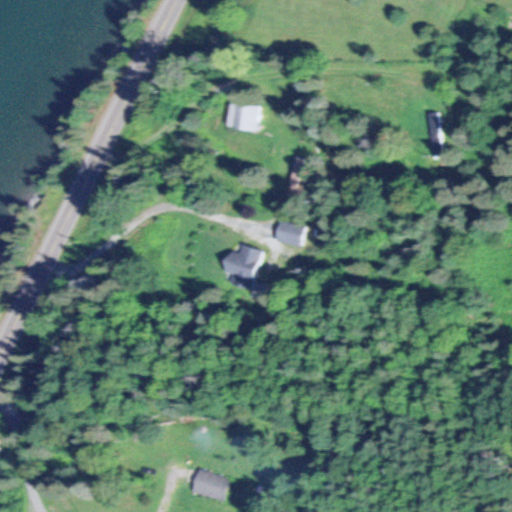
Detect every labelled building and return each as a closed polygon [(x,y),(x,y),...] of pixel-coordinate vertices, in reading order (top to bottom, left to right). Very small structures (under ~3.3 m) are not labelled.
[(263,105),(234,100),(230,126),(259,131),(263,105)] [(442,111),(431,112),(434,155),(445,154),(442,111)] [(303,244),(307,225),(282,219),(277,238),(303,244)] [(242,252),(234,249),(223,278),(252,289),(266,250),(246,243),(242,252)] [(193,492),(225,500),(231,476),(199,468),(193,492)]
